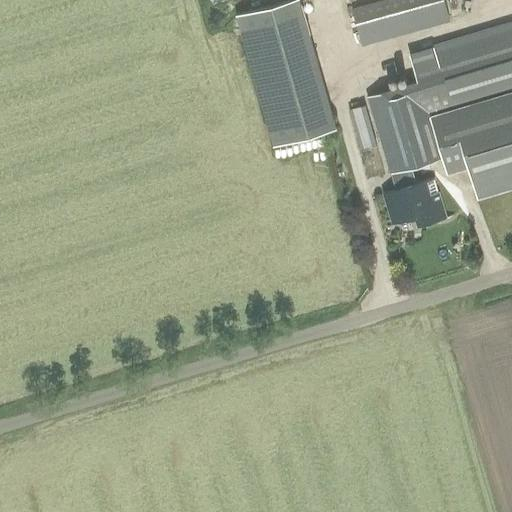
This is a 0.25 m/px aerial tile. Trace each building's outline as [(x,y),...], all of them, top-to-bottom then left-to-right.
[(273,146),(336,128),(299,0),(287,0),(236,15),(273,146)] [(363,43),(449,19),(443,0),(387,0),(353,9),(363,43)] [(477,199),(511,188),(511,25),(436,48),(441,65),(416,73),(419,81),(368,97),(391,173),(396,189),(384,192),(393,223),(415,216),(418,226),(446,218),(438,192),(430,195),(425,180),(416,183),(412,167),(443,157),(447,173),(468,167),(477,199)] [(241,92),(249,117),(261,114),(254,88),(241,92)] [(365,102),(351,106),(362,146),(376,143),(365,102)]
